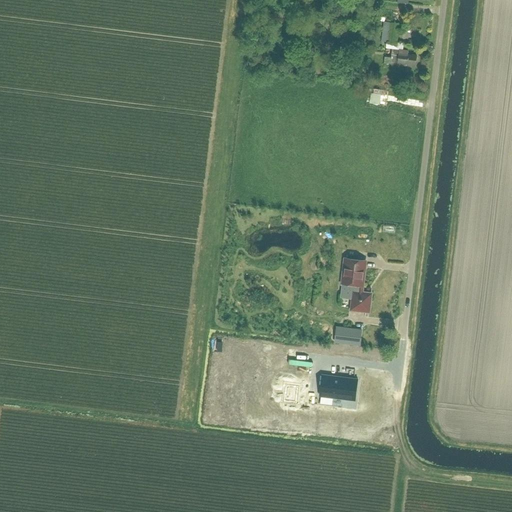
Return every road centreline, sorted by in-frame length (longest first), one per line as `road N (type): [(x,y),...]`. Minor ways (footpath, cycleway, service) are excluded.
road 1 (unclassified): [(403,339),(444,0)]
road 2 (track): [(403,339),(400,448),(436,475),(511,484)]
